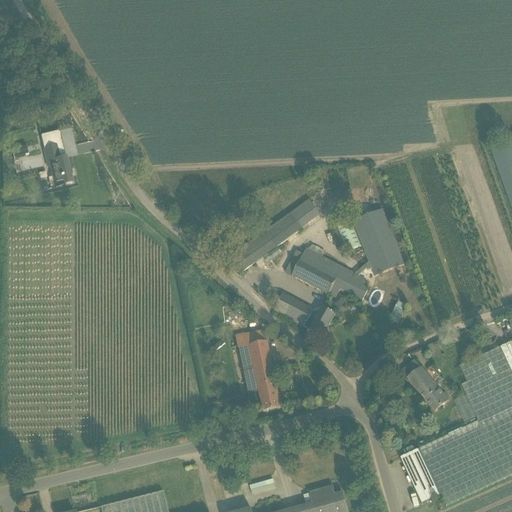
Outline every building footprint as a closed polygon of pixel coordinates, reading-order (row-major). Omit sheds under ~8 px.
[(511,145),(511,142),(489,150),(511,210),(511,145)] [(55,188),(72,184),(66,159),(61,160),(58,147),(43,150),(48,170),(51,169),(55,188)] [(11,151),(13,161),(29,158),(26,148),(11,151)] [(242,274),(250,268),(303,231),(302,230),(321,216),(310,202),(231,258),(242,274)] [(369,263),(355,275),(323,258),(306,250),(303,255),(295,251),(284,274),(292,278),(336,300),(340,292),(362,301),(368,290),(363,288),(364,285),(367,281),(359,277),(367,270),(368,272),(371,270),(374,278),(404,266),(382,211),(353,223),(369,263)] [(349,219),(335,224),(345,252),(360,247),(349,219)] [(321,340),(335,316),(321,308),(317,315),(309,310),(310,309),(283,295),(274,312),(288,320),(289,318),(309,330),(307,332),(321,340)] [(399,324),(407,306),(399,302),(390,321),(399,324)] [(281,409),(264,332),(238,337),(248,394),(259,392),(263,413),(281,409)] [(459,336),(450,340),(453,345),(461,341),(459,336)] [(511,476),(511,342),(459,368),(466,384),(460,387),(465,397),(453,403),(464,424),(475,419),(477,423),(420,450),(441,496),(446,507),(511,476)] [(402,372),(435,413),(449,401),(414,361),(402,372)] [(441,496),(420,450),(400,459),(422,505),(441,496)] [(347,511),(344,498),(336,500),(333,487),(309,493),(312,504),(283,511),(251,511),(251,509),(240,511),(347,511)] [(167,511),(163,491),(100,509),(101,511),(167,511)]
